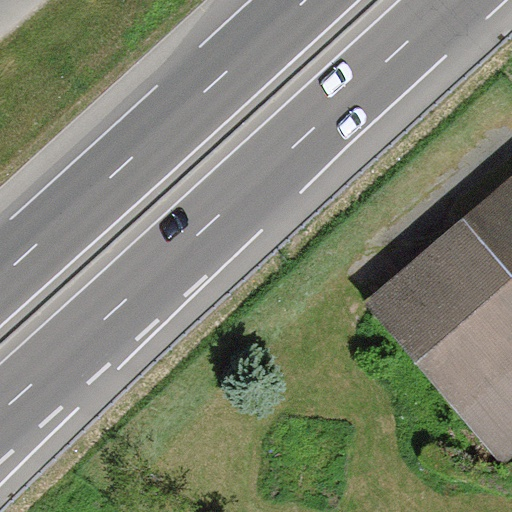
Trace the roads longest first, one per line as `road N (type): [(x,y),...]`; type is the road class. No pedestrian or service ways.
road 1 (trunk): [(0,417),(458,0)]
road 2 (trunk): [(306,0),(0,276)]
